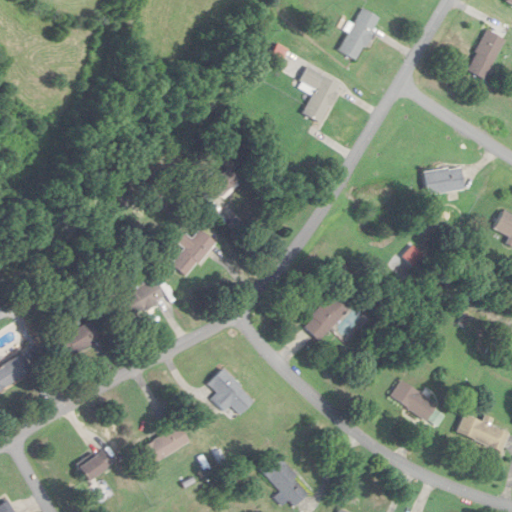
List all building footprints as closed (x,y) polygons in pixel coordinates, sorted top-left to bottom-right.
[(355,61),(379,18),(362,8),(337,51),(355,61)] [(503,38),(484,30),(466,72),(485,80),(503,38)] [(298,81),(314,89),(301,114),(320,123),(340,84),(306,67),(298,81)] [(425,195),(463,188),(459,166),(422,172),(425,195)] [(212,201),(235,180),(224,168),(201,189),(212,201)] [(511,239),(511,215),(501,211),(493,229),(510,237),(509,239),(511,239)] [(176,243),(183,247),(170,265),(188,277),(213,240),(198,229),(192,238),(183,232),(176,243)] [(117,300),(127,319),(164,298),(153,279),(117,300)] [(348,310),(332,294),(301,325),(317,341),(348,310)] [(99,339),(90,321),(55,339),(65,357),(99,339)] [(0,389),(31,372),(21,354),(0,366),(0,389)] [(216,393),(211,399),(223,411),(230,405),(239,414),(253,400),(221,369),(207,383),(216,393)] [(438,414),(433,411),(438,404),(398,381),(388,398),(433,424),(438,414)] [(502,451),(509,432),(462,414),(455,433),(502,451)] [(138,448),(147,465),(188,443),(178,426),(138,448)] [(111,464),(100,450),(76,467),(87,481),(111,464)] [(256,468),(279,492),(273,498),(280,505),(286,500),(293,507),(308,492),(271,454),(256,468)]
